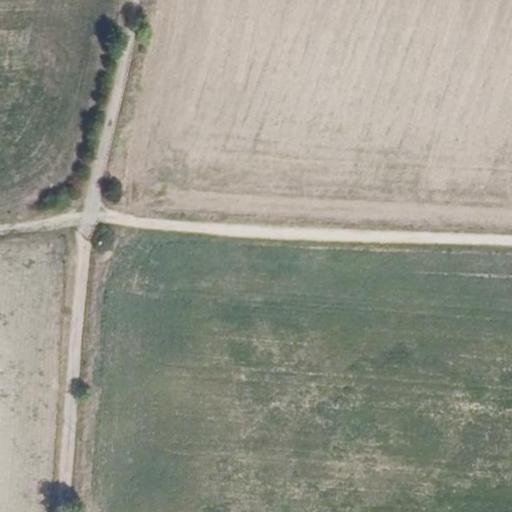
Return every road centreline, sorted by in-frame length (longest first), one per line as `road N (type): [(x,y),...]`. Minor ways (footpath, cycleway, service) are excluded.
road 1 (track): [(88,217),(511,241)]
road 2 (track): [(60,511),(88,217)]
road 3 (track): [(88,217),(133,0)]
